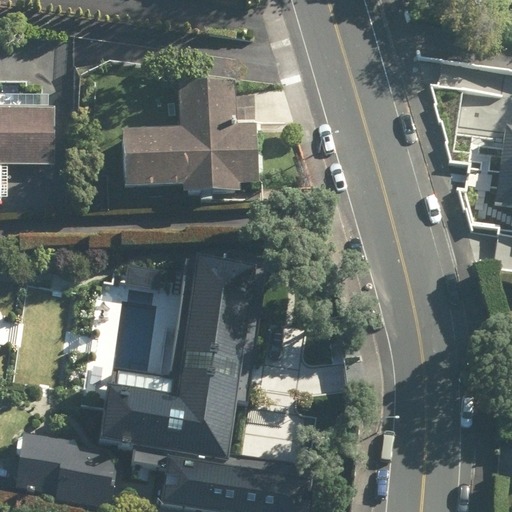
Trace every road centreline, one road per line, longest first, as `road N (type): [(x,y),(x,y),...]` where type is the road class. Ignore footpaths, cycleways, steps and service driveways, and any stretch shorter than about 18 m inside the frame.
road 1 (secondary): [(419,511),(422,368),(414,322),(327,0)]
road 2 (unknown): [(328,5),(511,24)]
